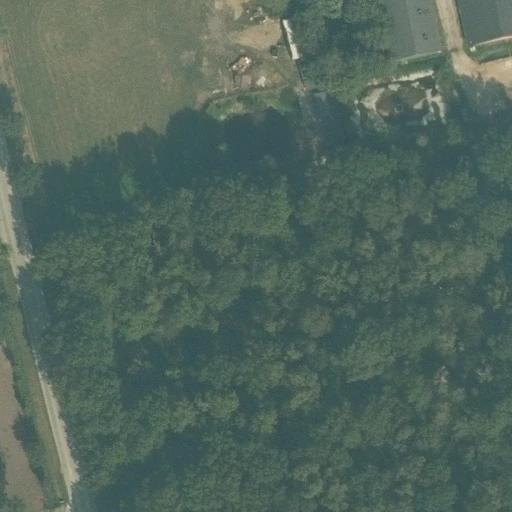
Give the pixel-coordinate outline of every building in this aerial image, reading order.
[(376,0),(390,65),(441,54),(429,0),(376,0)] [(511,0),(458,0),(468,49),(511,39),(511,0)] [(292,63),(297,62),(304,60),(294,21),(282,24),(292,63)] [(327,78),(303,84),(305,93),(329,88),(327,78)] [(336,93),(324,96),(330,120),(341,117),(336,93)]
